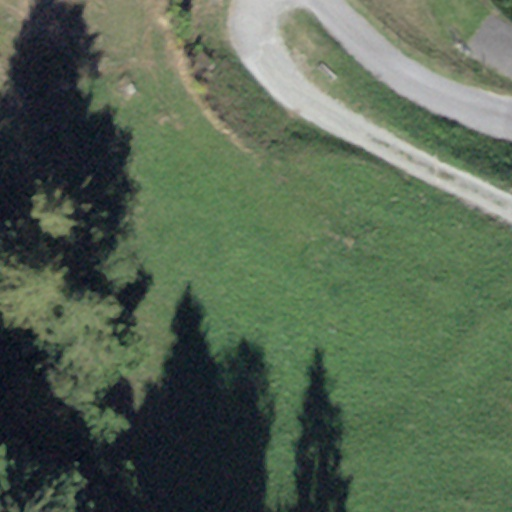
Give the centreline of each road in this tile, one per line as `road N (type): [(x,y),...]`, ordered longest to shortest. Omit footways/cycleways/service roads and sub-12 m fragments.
road 1 (track): [(265,0),(251,11),(273,64),(350,132),(511,215)]
road 2 (unclassified): [(511,123),(390,68),(318,0)]
